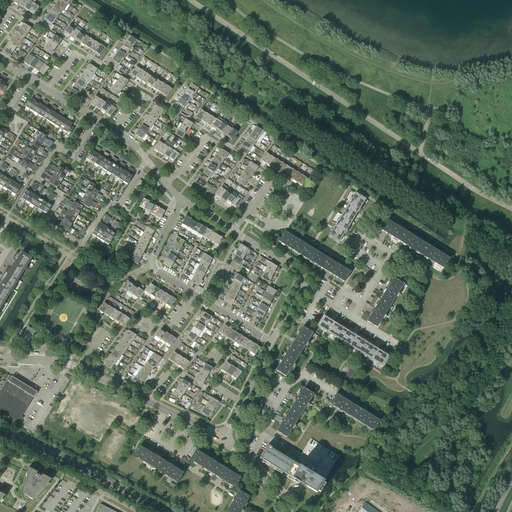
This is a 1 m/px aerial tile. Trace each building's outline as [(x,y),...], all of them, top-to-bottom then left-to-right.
[(27,0),(21,0),(18,5),(23,8),(28,11),(29,11),(33,15),(39,7),(34,3),(33,4),(28,0),(28,1),(27,0)] [(55,4),(63,9),(66,4),(67,5),(59,0),(58,0),(56,4),(55,4)] [(51,9),(60,14),(63,9),(63,10),(63,9),(55,4),(52,9),(51,9)] [(48,14),(56,19),(59,14),(60,14),(51,9),(48,14)] [(44,18),(44,19),(52,24),(55,19),(56,19),(48,14),(45,19),(44,18)] [(52,24),(44,19),(41,24),(49,29),(52,24)] [(20,28),(28,33),(31,28),(23,23),(20,28)] [(64,33),(69,37),(75,29),(74,29),(70,26),(64,33)] [(16,33),(24,38),(27,33),(28,33),(20,28),(17,33),(16,33)] [(70,36),(74,40),(80,32),(80,33),(75,29),(69,37),(70,36)] [(75,40),(79,43),(85,35),(85,36),(80,32),(74,40),(75,40)] [(12,37),(12,38),(21,43),(24,38),(16,33),(13,38),(12,37)] [(51,39),(50,40),(58,45),(62,40),(52,34),(49,39),(51,39)] [(80,43),(84,46),(90,38),(90,39),(85,35),(79,43),(80,43)] [(125,40),(125,41),(134,46),(137,40),(129,36),(126,41),(125,40)] [(12,38),(9,42),(9,43),(16,47),(19,49),(22,44),(20,43),(21,43),(12,38)] [(85,46),(90,49),(95,42),(90,38),(84,46),(85,46)] [(47,44),(55,50),(58,45),(50,40),(47,45),(47,44)] [(122,45),(130,51),(133,45),(134,46),(125,41),(122,45)] [(9,43),(9,42),(8,42),(5,47),(2,52),(10,57),(13,52),(16,47),(9,43)] [(90,49),(95,53),(101,45),(100,45),(95,42),(90,49),(90,50),(90,49)] [(55,50),(47,44),(43,50),(51,55),(54,50),(55,50)] [(95,52),(100,56),(107,47),(104,45),(103,46),(101,45),(95,53),(95,52)] [(118,50),(126,55),(129,51),(130,51),(122,45),(119,50),(118,50)] [(114,55),(123,60),(126,55),(126,56),(126,55),(118,50),(115,55),(114,55)] [(23,62),(28,66),(34,58),(29,55),(23,62)] [(34,58),(28,66),(29,65),(33,69),(39,61),(41,59),(36,55),(35,57),(34,58)] [(111,60),(119,65),(122,60),(123,60),(114,55),(111,60)] [(119,65),(111,60),(107,65),(115,70),(118,65),(119,65)] [(34,68),(38,72),(44,64),(44,65),(39,61),(33,69),(34,69),(34,68)] [(44,64),(38,72),(39,72),(39,71),(44,75),(50,68),(49,68),(44,64)] [(86,69),(94,74),(97,69),(89,64),(86,69)] [(130,74),(135,78),(141,70),(141,69),(141,70),(136,66),(130,74)] [(82,73),(82,74),(90,79),(94,74),(86,69),(83,74),(82,73)] [(136,77),(140,81),(146,73),(141,70),(135,78),(136,78),(136,77)] [(141,80),(146,84),(152,76),(151,76),(146,73),(140,81),(141,81),(141,80)] [(78,78),(78,79),(87,84),(90,79),(82,74),(79,79),(78,78)] [(117,81),(125,86),(128,81),(120,76),(117,81)] [(146,84),(151,87),(157,79),(156,79),(152,76),(146,84)] [(75,83),(83,88),(86,84),(87,84),(78,79),(75,83)] [(151,87),(156,90),(162,82),(161,83),(157,79),(151,87)] [(113,86),(121,91),(124,86),(125,86),(117,81),(113,86)] [(157,90),(161,93),(167,86),(167,85),(166,86),(162,82),(156,90),(157,90)] [(71,88),(80,93),(83,88),(83,89),(83,88),(75,83),(72,88),(71,88)] [(187,88),(195,93),(199,88),(191,83),(188,88),(187,88)] [(121,91),(113,86),(110,91),(117,96),(121,91)] [(167,86),(161,93),(162,93),(166,97),(172,89),(167,86)] [(80,93),(71,88),(68,93),(78,99),(81,94),(79,93),(80,93)] [(184,93),(183,93),(192,98),(195,93),(195,94),(195,93),(187,88),(184,93)] [(180,98),(188,103),(191,98),(192,98),(183,93),(180,98)] [(26,107),(30,110),(38,97),(36,95),(33,100),(31,98),(26,107)] [(90,103),(95,107),(100,99),(95,96),(90,103)] [(30,110),(34,112),(39,103),(37,102),(40,98),(38,97),(30,110)] [(176,102),(176,103),(184,108),(187,103),(188,103),(180,98),(177,103),(176,102)] [(95,107),(100,110),(106,102),(105,102),(105,103),(100,99),(95,107)] [(34,112),(38,115),(46,102),(44,100),(41,105),(39,103),(34,112)] [(38,115),(42,117),(47,109),(45,107),(48,103),(46,102),(38,115)] [(101,110),(105,114),(111,106),(111,105),(110,106),(106,102),(100,110),(100,111),(101,110)] [(184,108),(176,103),(173,108),(181,113),(184,108)] [(42,117),(46,120),(54,107),(52,105),(49,110),(47,109),(42,117)] [(152,110),(152,111),(160,116),(164,110),(156,105),(153,111),(152,110)] [(111,106),(105,114),(106,113),(110,117),(116,109),(111,106)] [(46,120),(51,122),(56,114),(54,113),(57,108),(54,107),(46,120)] [(51,122),(55,125),(63,112),(60,110),(57,115),(56,114),(51,122)] [(195,117),(201,121),(206,113),(201,110),(195,117)] [(149,115),(148,115),(157,121),(160,116),(152,111),(149,115)] [(55,125),(59,127),(64,119),(62,118),(65,113),(63,112),(55,125)] [(201,121),(206,124),(211,116),(211,117),(206,113),(201,121)] [(145,120),(153,125),(156,120),(157,121),(148,115),(145,120)] [(59,127),(63,130),(71,117),(69,116),(66,120),(64,119),(59,127)] [(206,124),(211,127),(217,119),(216,119),(216,120),(211,116),(206,124)] [(71,117),(63,130),(67,132),(65,135),(68,137),(74,128),(71,127),(72,124),(70,123),(73,118),(71,117)] [(182,124),(190,129),(193,124),(185,119),(182,124)] [(211,127),(216,130),(222,122),(221,123),(217,119),(211,127)] [(141,124),(141,125),(149,130),(152,125),(153,125),(145,120),(142,125),(141,124)] [(216,130),(221,133),(227,126),(227,125),(226,126),(222,122),(216,130)] [(178,129),(186,134),(189,129),(190,130),(190,129),(182,124),(179,129),(178,129)] [(137,129),(146,135),(149,130),(141,125),(138,129),(137,129)] [(222,133),(226,137),(232,129),(231,129),(227,126),(221,133),(221,134),(222,133)] [(252,131),(251,131),(260,137),(263,131),(255,126),(252,132),(252,131)] [(9,132),(0,127),(0,136),(2,137),(4,133),(7,135),(9,132)] [(146,135),(137,129),(134,135),(142,140),(145,135),(146,135)] [(186,134),(178,129),(175,134),(183,139),(186,134)] [(232,129),(226,137),(227,136),(231,140),(237,133),(232,129)] [(38,130),(35,134),(48,143),(50,140),(45,138),(46,136),(38,130)] [(248,136),(256,141),(259,136),(260,137),(251,131),(249,136),(248,136)] [(35,134),(33,139),(41,144),(42,142),(47,145),(48,143),(35,134)] [(244,141),(252,146),(255,141),(256,142),(256,141),(248,136),(245,141),(244,141)] [(33,139),(30,143),(43,151),(44,149),(40,146),(41,144),(33,139)] [(153,148),(158,152),(164,144),(163,144),(159,140),(153,148)] [(241,146),(240,146),(249,151),(252,146),(244,141),(241,146)] [(30,143),(27,147),(36,152),(37,150),(42,153),(43,151),(30,143)] [(159,151),(163,155),(169,147),(168,147),(164,144),(158,152),(159,151)] [(86,158),(90,161),(98,148),(96,146),(93,151),(91,150),(86,158)] [(174,150),(168,158),(169,158),(174,161),(183,149),(178,146),(174,150)] [(249,151),(240,146),(237,151),(245,156),(248,151),(249,151)] [(27,147),(25,151),(38,159),(39,157),(35,154),(36,152),(27,147)] [(164,154),(168,158),(174,150),(169,147),(163,155),(164,154)] [(90,161),(94,163),(100,155),(98,154),(101,149),(98,148),(90,161)] [(217,153),(217,154),(225,159),(229,153),(221,149),(218,154),(217,153)] [(25,151),(22,155),(31,160),(32,158),(36,161),(38,159),(25,151)] [(94,163),(98,166),(107,153),(105,152),(102,156),(100,155),(94,163)] [(98,166),(103,168),(108,160),(106,159),(109,154),(107,153),(98,166)] [(261,160),(265,164),(271,156),(271,157),(266,153),(261,160)] [(213,158),(221,163),(222,164),(224,159),(225,159),(217,154),(214,158),(213,158)] [(22,155),(20,159),(33,167),(34,165),(30,162),(31,160),(22,155)] [(271,167),(276,160),(271,156),(265,164),(266,164),(271,167)] [(107,171),(115,158),(113,157),(110,161),(108,160),(103,168),(103,169),(101,171),(105,174),(107,171)] [(111,174),(116,165),(114,164),(117,159),(115,158),(107,171),(111,174)] [(210,163),(218,168),(221,163),(213,158),(210,163)] [(271,167),(276,170),(282,163),(282,162),(283,161),(278,158),(276,159),(276,160),(271,167)] [(33,167),(20,159),(17,164),(25,169),(27,167),(31,170),(33,167)] [(111,174),(115,176),(123,163),(121,162),(118,166),(116,165),(111,174)] [(247,167),(255,172),(258,167),(251,162),(247,167)] [(115,176),(119,179),(124,170),(122,169),(125,165),(123,163),(115,176)] [(206,167),(206,168),(214,173),(217,168),(218,168),(210,163),(207,168),(206,167)] [(276,170),(281,173),(287,166),(286,166),(282,163),(276,170)] [(53,165),(52,168),(65,176),(67,172),(70,173),(72,171),(63,165),(61,168),(59,166),(57,168),(53,165)] [(282,173),(286,177),(292,169),(291,169),(287,166),(281,173),(281,174),(282,173)] [(119,179),(123,181),(131,168),(129,167),(126,171),(124,170),(119,179)] [(243,171),(243,172),(252,177),(255,172),(247,167),(244,172),(243,171)] [(55,173),(54,175),(62,180),(65,176),(52,168),(50,170),(55,173)] [(131,168),(123,181),(127,184),(132,176),(130,174),(133,170),(131,168)] [(202,172),(211,178),(214,173),(206,168),(203,173),(202,172)] [(287,176),(291,180),(297,172),(292,169),(286,177),(287,176)] [(0,182),(0,184),(3,187),(11,174),(9,172),(6,177),(4,176),(0,182)] [(199,177),(207,182),(210,178),(211,178),(202,172),(199,177)] [(239,176),(248,181),(251,176),(251,177),(252,177),(243,172),(240,176),(239,176)] [(292,179),(296,183),(302,175),(302,176),(297,172),(291,180),(292,180),(292,179)] [(3,187),(7,189),(13,181),(11,180),(13,175),(11,174),(3,187)] [(48,174),(46,176),(60,184),(62,180),(54,175),(52,177),(48,174)] [(302,175),(296,183),(297,183),(302,186),(307,179),(302,175)] [(60,184),(46,176),(45,178),(50,181),(48,183),(57,188),(60,184)] [(248,181),(239,176),(236,181),(244,186),(247,181),(248,181)] [(207,182),(199,177),(195,183),(203,187),(206,182),(207,183),(207,182)] [(7,189),(11,192),(19,179),(17,178),(15,182),(13,181),(7,189)] [(19,179),(11,192),(16,195),(21,186),(19,185),(22,180),(19,179)] [(89,181),(85,188),(100,198),(102,196),(97,193),(99,191),(96,190),(98,187),(89,181)] [(22,198),(26,201),(34,188),(32,186),(29,191),(27,189),(22,198)] [(215,195),(221,199),(226,191),(221,187),(215,195)] [(26,201),(30,203),(35,195),(34,193),(36,189),(34,188),(26,201)] [(87,190),(85,194),(93,199),(95,197),(99,200),(100,198),(85,188),(85,189),(87,190)] [(30,203),(34,206),(42,193),(40,191),(37,196),(35,195),(30,203)] [(221,198),(226,202),(232,194),(231,194),(226,191),(221,199),(221,198)] [(34,206),(38,208),(43,200),(42,199),(45,194),(42,193),(34,206)] [(328,237),(338,243),(365,199),(355,193),(328,237)] [(85,194),(82,198),(95,206),(97,204),(92,201),(93,199),(85,194)] [(226,201),(231,205),(237,197),(236,197),(232,194),(226,202),(226,201)] [(38,208),(42,211),(50,198),(48,196),(46,201),(43,200),(38,208)] [(237,197),(231,205),(236,208),(242,201),(237,197)] [(50,198),(42,211),(47,213),(52,205),(50,204),(53,199),(50,198)] [(95,206),(82,198),(79,202),(88,208),(89,206),(94,208),(95,206)] [(145,210),(149,201),(144,199),(139,207),(145,209),(145,210)] [(69,200),(67,203),(80,211),(83,207),(74,201),(73,203),(69,200)] [(150,213),(154,205),(149,202),(149,201),(145,210),(150,213)] [(70,208),(69,209),(78,215),(80,211),(67,203),(66,205),(70,208)] [(155,216),(159,208),(154,205),(155,205),(154,205),(150,213),(155,216)] [(159,208),(155,216),(161,219),(165,211),(159,208),(160,208),(159,208)] [(63,209),(62,211),(75,219),(78,215),(69,209),(68,211),(63,209)] [(65,216),(64,218),(72,223),(75,219),(62,211),(61,213),(65,216)] [(187,227),(191,218),(186,216),(182,224),(187,226),(187,227)] [(58,217),(57,219),(70,227),(72,223),(64,218),(63,220),(58,217)] [(192,230),(196,221),(191,219),(192,219),(191,218),(187,227),(192,230)] [(450,258),(415,237),(384,218),(378,228),(443,269),(450,258)] [(70,227),(57,219),(55,221),(60,224),(59,227),(67,232),(70,233),(73,229),(70,227)] [(92,234),(97,236),(107,221),(104,219),(101,224),(99,223),(92,234)] [(97,236),(101,239),(108,228),(106,227),(109,222),(107,221),(97,236)] [(197,236),(198,233),(197,233),(201,225),(202,225),(196,222),(197,222),(196,221),(192,230),(191,233),(197,236)] [(101,239),(105,242),(115,226),(112,225),(109,229),(108,228),(101,239)] [(202,236),(207,228),(201,225),(197,233),(198,233),(202,236)] [(115,226),(105,242),(109,244),(116,233),(114,232),(117,227),(115,226)] [(147,227),(143,232),(152,237),(155,232),(147,227)] [(207,241),(208,240),(207,240),(212,231),(212,232),(212,231),(207,228),(202,236),(203,237),(201,239),(207,241)] [(212,243),(213,243),(217,234),(212,232),(212,231),(207,240),(208,240),(213,242),(212,243)] [(279,241),(344,282),(351,272),(285,231),(279,241)] [(144,232),(141,237),(149,243),(149,242),(152,237),(143,232),(144,232)] [(217,234),(213,243),(218,246),(222,237),(217,235),(217,234)] [(176,236),(173,241),(182,247),(182,246),(181,246),(184,241),(176,236)] [(141,238),(138,243),(146,248),(147,248),(146,248),(149,243),(141,237),(140,238),(141,238)] [(174,242),(171,247),(179,252),(179,251),(182,247),(173,241),(173,242),(174,242)] [(138,243),(135,248),(144,254),(144,253),(143,253),(146,248),(138,243)] [(249,256),(252,251),(241,244),(238,249),(246,255),(246,254),(249,256)] [(171,247),(168,252),(176,257),(179,252),(171,247),(170,247),(171,247)] [(136,249),(133,254),(141,259),(141,258),(144,254),(135,248),(136,249)] [(238,250),(235,255),(243,260),(246,255),(238,249),(237,250),(238,250)] [(22,252),(0,286),(0,309),(32,258),(22,252)] [(168,253),(165,258),(174,263),(174,262),(173,262),(176,257),(168,252),(168,253)] [(202,259),(210,264),(210,263),(213,258),(203,252),(199,258),(202,259)] [(141,259),(133,254),(130,259),(138,264),(141,259)] [(235,255),(232,260),(241,266),(241,265),(240,265),(243,260),(235,255)] [(174,263),(165,258),(166,258),(162,263),(170,268),(174,263)] [(202,259),(199,264),(207,269),(210,264),(210,263),(210,264),(202,259)] [(241,266),(232,260),(232,261),(233,261),(229,266),(237,271),(241,266)] [(270,262),(266,267),(275,272),(274,272),(277,266),(270,262)] [(199,265),(196,269),(205,275),(205,274),(204,274),(207,269),(199,264),(199,265)] [(267,268),(264,273),(272,278),(271,277),(275,272),(266,267),(267,268)] [(197,270),(194,275),(202,280),(205,275),(196,269),(196,270),(197,270)] [(272,278),(264,273),(261,278),(269,283),(272,278)] [(237,274),(234,279),(242,284),(245,278),(237,274)] [(202,280),(194,275),(191,281),(199,286),(202,280)] [(367,321),(377,328),(404,284),(394,278),(367,321)] [(234,280),(231,285),(240,290),(239,289),(242,284),(234,279),(234,280)] [(122,288),(127,292),(133,284),(132,284),(128,281),(122,288)] [(145,291),(150,295),(156,287),(151,283),(145,291)] [(128,291),(133,295),(138,287),(137,287),(133,284),(127,292),(128,291)] [(231,285),(228,290),(237,295),(240,290),(231,285)] [(269,286),(266,292),(274,297),(273,296),(277,291),(269,286)] [(138,287),(133,295),(138,298),(143,291),(138,287)] [(151,294),(155,298),(161,290),(156,287),(150,295),(151,294)] [(156,298),(160,301),(166,293),(161,290),(155,298),(156,298)] [(229,291),(226,295),(234,301),(234,300),(237,295),(228,290),(229,291)] [(266,292),(263,297),(271,302),(274,297),(266,292),(265,292),(266,292)] [(161,301),(166,304),(171,296),(171,297),(166,293),(160,301),(161,301)] [(234,301),(226,295),(226,296),(223,301),(231,306),(234,301)] [(171,296),(166,304),(166,305),(166,304),(171,308),(176,300),(171,296)] [(263,297),(260,302),(269,308),(268,307),(271,302),(263,297)] [(261,303),(258,308),(266,313),(269,308),(260,302),(260,303),(261,303)] [(98,310),(103,314),(109,306),(108,306),(104,303),(98,310)] [(104,313),(108,317),(114,309),(113,309),(109,306),(103,314),(104,313)] [(258,309),(255,313),(263,319),(263,318),(266,313),(258,308),(258,309)] [(109,317),(113,320),(119,312),(118,313),(114,309),(108,317),(109,317)] [(114,320),(118,323),(124,315),(124,316),(119,312),(113,320),(114,320)] [(201,317),(200,317),(209,322),(212,317),(204,312),(201,317)] [(263,319),(255,313),(255,314),(252,319),(260,324),(263,319)] [(124,315),(118,323),(119,323),(124,327),(129,319),(124,315)] [(318,326),(383,367),(389,357),(324,316),(318,326)] [(197,322),(205,327),(208,322),(209,323),(209,322),(200,317),(198,322),(197,322)] [(193,326),(193,327),(201,332),(205,327),(197,322),(194,327),(193,326)] [(219,332),(224,336),(230,328),(229,329),(225,325),(219,332)] [(189,331),(198,337),(201,332),(193,327),(190,332),(189,331)] [(303,327),(276,371),(286,377),(313,333),(303,327)] [(224,336),(229,339),(235,331),(234,332),(230,328),(224,336)] [(155,336),(160,340),(166,332),(166,333),(161,329),(155,336)] [(125,335),(133,340),(136,335),(128,330),(125,335)] [(186,336),(194,341),(197,336),(198,337),(189,331),(186,336)] [(230,339),(234,342),(240,334),(239,335),(235,331),(229,339),(230,339)] [(161,340),(165,343),(171,335),(166,332),(160,340),(161,340)] [(235,342),(239,346),(245,338),(240,334),(234,342),(235,342)] [(121,340),(129,345),(132,340),(133,340),(125,335),(122,340),(121,340)] [(171,335),(165,343),(166,343),(171,346),(176,339),(171,335)] [(194,341),(186,336),(182,341),(190,346),(193,341),(194,342),(194,341)] [(240,345),(245,349),(251,341),(250,341),(245,338),(239,346),(240,346),(240,345)] [(118,345),(117,345),(126,350),(129,345),(121,340),(118,345)] [(245,349),(250,352),(256,344),(255,344),(251,341),(245,349)] [(256,344),(250,352),(255,355),(260,348),(256,344)] [(114,349),(114,350),(122,355),(125,350),(126,350),(117,345),(114,350),(114,349)] [(110,354),(110,355),(118,359),(121,355),(122,355),(114,350),(111,355),(110,354)] [(168,359),(173,363),(179,355),(174,352),(168,359)] [(150,358),(149,358),(158,363),(161,358),(153,353),(150,358)] [(107,359),(106,359),(115,364),(118,359),(118,360),(118,359),(110,355),(107,359)] [(174,362),(178,366),(184,358),(184,359),(179,355),(173,363),(174,362)] [(146,363),(154,368),(157,363),(158,363),(149,358),(146,363)] [(184,358),(178,366),(179,366),(184,370),(189,362),(184,358)] [(115,364),(106,359),(103,365),(111,369),(114,364),(115,365),(115,364)] [(221,369),(226,373),(232,365),(231,365),(226,362),(221,369)] [(142,367),(142,368),(150,373),(153,368),(154,368),(146,363),(143,368),(142,367)] [(202,368),(201,368),(210,373),(213,368),(205,363),(202,368)] [(226,373),(231,376),(237,368),(236,369),(232,365),(226,373)] [(139,372),(138,372),(147,378),(150,373),(142,368),(139,372)] [(198,373),(206,378),(209,373),(210,374),(210,373),(201,368),(198,373)] [(237,368),(231,376),(236,380),(242,372),(237,368)] [(135,377),(143,382),(146,377),(146,378),(147,378),(138,372),(135,377)] [(206,378),(198,373),(194,378),(202,383),(205,378),(206,379),(206,378)] [(0,414),(18,426),(23,417),(21,416),(36,392),(10,375),(0,390),(0,414)] [(143,382),(135,377),(131,383),(139,387),(142,382),(143,383),(143,382)] [(179,384),(187,389),(190,384),(183,379),(180,384),(179,384)] [(175,389),(183,394),(187,389),(187,390),(187,389),(179,384),(176,389),(175,389)] [(194,394),(196,395),(197,394),(200,390),(195,387),(193,389),(196,391),(195,393),(193,391),(192,393),(194,394)] [(276,431),(286,438),(314,394),(304,387),(276,431)] [(183,394),(175,389),(172,394),(180,399),(183,394)] [(84,431),(99,438),(102,430),(105,431),(112,416),(117,418),(121,407),(111,402),(111,404),(103,401),(105,398),(97,395),(96,397),(86,392),(80,408),(76,406),(70,421),(77,424),(76,426),(85,430),(84,431)] [(330,404),(374,431),(380,421),(336,393),(330,404)] [(208,402),(216,407),(219,402),(212,397),(208,402)] [(197,403),(195,401),(194,403),(194,402),(189,411),(191,412),(193,408),(198,410),(199,408),(195,405),(196,403),(199,405),(199,404),(197,403)] [(204,407),(212,412),(215,407),(216,408),(216,407),(208,402),(205,407),(204,407)] [(212,412),(204,407),(201,412),(209,417),(212,412)] [(309,469),(308,470),(272,447),(268,444),(260,458),(317,493),(319,489),(324,480),(320,477),(321,476),(309,469)] [(184,473),(143,447),(140,445),(134,455),(178,483),(184,473)] [(191,461),(235,487),(241,477),(198,450),(191,461)] [(52,479),(36,471),(29,467),(28,472),(24,492),(35,498),(52,479)] [(226,511),(240,511),(250,497),(240,490),(226,511)] [(365,503),(358,511),(378,511),(365,503)]
